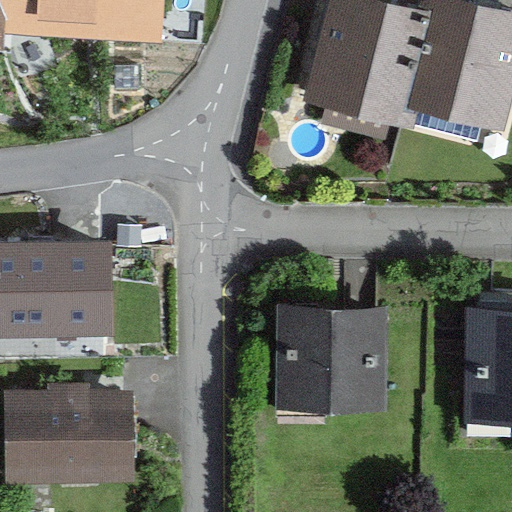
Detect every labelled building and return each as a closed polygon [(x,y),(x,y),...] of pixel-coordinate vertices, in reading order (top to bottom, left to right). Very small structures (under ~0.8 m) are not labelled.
[(0,0),(0,49),(3,50),(4,31),(160,41),(162,0),(0,0)] [(368,0),(338,0),(316,85),(404,107),(431,0),(429,0),(425,15),(368,0)] [(511,16),(448,0),(431,0),(404,107),(405,108),(410,88),(496,110),(511,47),(511,16)] [(101,244),(0,245),(0,320),(102,319),(101,244)] [(467,307),(466,422),(511,421),(511,292),(479,292),(479,308),(467,307)] [(278,306),(277,408),(384,409),(386,307),(278,306)] [(123,469),(122,394),(14,395),(15,471),(123,469)]
